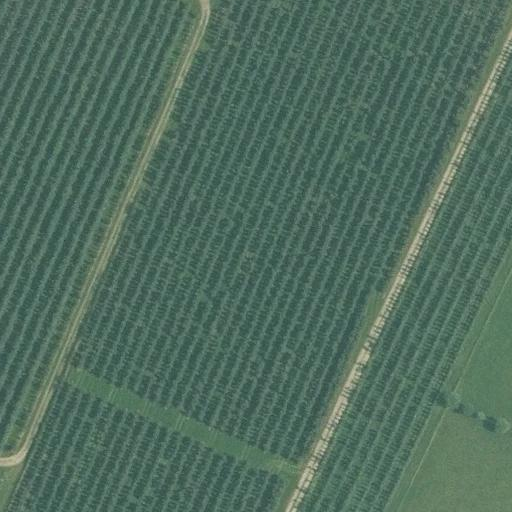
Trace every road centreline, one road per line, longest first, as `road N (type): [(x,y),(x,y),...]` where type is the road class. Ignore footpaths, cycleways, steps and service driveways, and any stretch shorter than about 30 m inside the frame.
road 1 (track): [(511,37),(290,511)]
road 2 (track): [(203,0),(200,31),(19,457),(0,464)]
road 3 (track): [(305,479),(57,368)]
